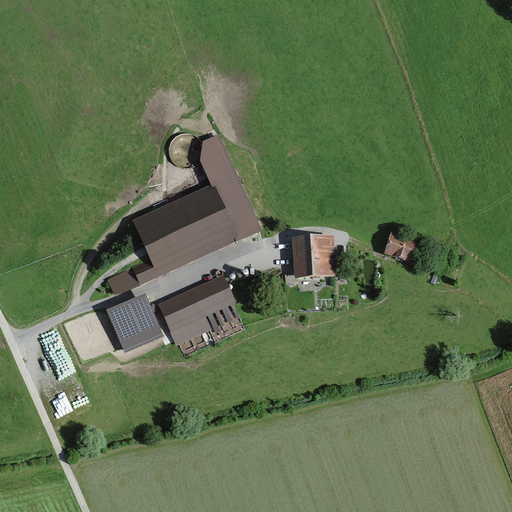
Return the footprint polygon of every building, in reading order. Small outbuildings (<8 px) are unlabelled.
[(219,134),(203,141),(200,160),(211,184),(212,187),(215,186),(240,240),(262,229),(219,134)] [(180,137),(174,140),(171,144),(169,149),(170,154),(171,158),(175,162),(179,164),(184,165),(187,165),(192,163),(195,159),(197,155),(198,150),(197,145),(194,141),(190,138),(185,136),(180,137)] [(212,187),(211,184),(132,221),(150,259),(132,267),(132,268),(140,285),(240,240),(215,186),(212,187)] [(422,244),(389,232),(381,253),(414,266),(422,244)] [(333,276),(331,237),(291,240),(294,279),(333,276)] [(140,285),(132,268),(108,279),(115,296),(140,285)] [(233,302),(222,275),(157,304),(174,344),(209,328),(203,315),(233,302)] [(146,293),(106,310),(125,353),(164,336),(146,293)]
